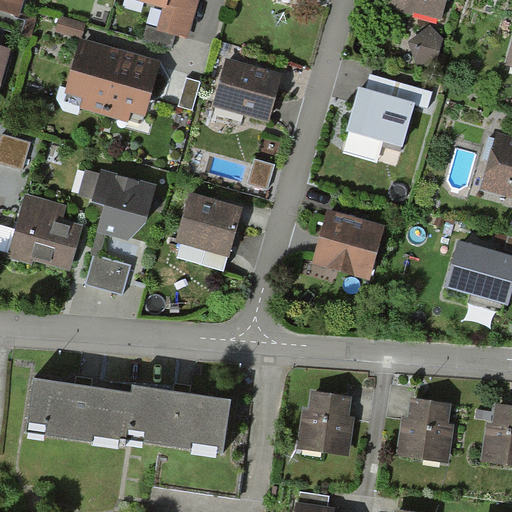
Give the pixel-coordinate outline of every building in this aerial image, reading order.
[(0,0),(0,13),(21,19),(26,0),(0,0)] [(139,0),(165,8),(159,26),(188,35),(198,0),(139,0)] [(391,0),(389,10),(443,23),(448,0),(391,0)] [(82,38),(86,23),(61,16),(57,31),(82,38)] [(406,62),(443,65),(446,29),(410,26),(406,62)] [(82,39),(63,101),(140,124),(159,62),(140,57),(105,46),(82,39)] [(0,89),(8,56),(0,53),(0,89)] [(231,63),(217,109),(269,125),(283,79),(231,63)] [(364,85),(352,132),(406,146),(419,99),(364,85)] [(511,139),(497,135),(483,190),(511,197),(511,139)] [(31,143),(3,136),(0,147),(0,162),(24,169),(31,143)] [(275,165),(254,159),(247,185),(268,191),(275,165)] [(132,239),(148,222),(158,183),(101,168),(100,172),(85,168),(78,195),(93,199),(92,202),(105,206),(98,231),(132,239)] [(24,196),(9,259),(72,274),(83,228),(64,223),(68,207),(24,196)] [(192,198),(179,247),(232,261),(245,211),(192,198)] [(328,214),(314,268),(371,282),(384,228),(328,214)] [(511,291),(511,256),(458,241),(446,287),(472,293),(469,302),(499,311),(503,302),(508,304),(511,291)] [(130,266),(93,257),(86,286),(123,295),(130,266)] [(134,384),(133,391),(81,384),(37,379),(30,432),(126,445),(127,435),(225,448),(231,397),(183,390),(134,384)] [(302,404),(298,442),(347,447),(351,412),(347,412),(349,390),(310,386),(308,405),(302,404)] [(405,411),(401,449),(450,454),(454,420),(450,419),(452,398),(413,394),(411,412),(405,411)] [(489,416),(485,454),(511,456),(511,399),(498,398),(496,417),(489,416)] [(336,498),(298,493),(295,511),(352,511),(353,507),(335,504),(336,498)] [(436,511),(437,506),(398,502),(397,511),(436,511)]
